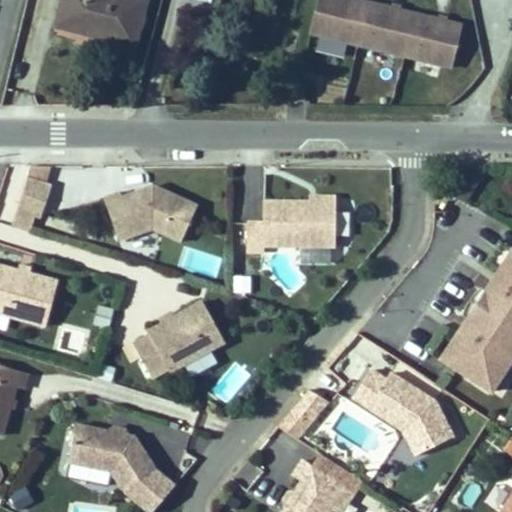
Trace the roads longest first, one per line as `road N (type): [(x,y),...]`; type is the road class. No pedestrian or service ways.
road 1 (residential): [(415,131),(418,226),(214,478),(201,511)]
road 2 (tertiary): [(0,129),(415,131)]
